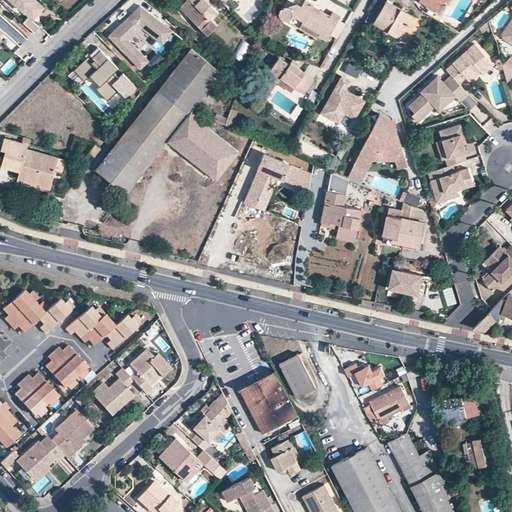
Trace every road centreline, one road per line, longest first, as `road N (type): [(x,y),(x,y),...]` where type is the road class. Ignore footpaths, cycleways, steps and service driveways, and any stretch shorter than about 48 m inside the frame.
road 1 (tertiary): [(176,283),(457,346)]
road 2 (residential): [(176,283),(170,309),(191,356),(190,385),(85,485)]
road 3 (residential): [(506,151),(500,188),(455,240),(468,303),(457,346)]
road 4 (residential): [(109,0),(0,108)]
road 5 (tertiary): [(40,253),(176,283)]
